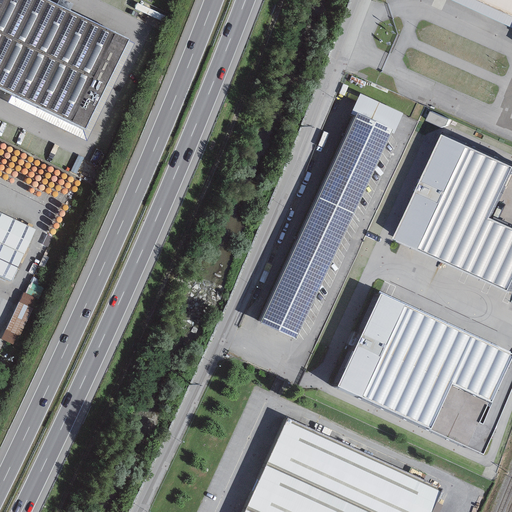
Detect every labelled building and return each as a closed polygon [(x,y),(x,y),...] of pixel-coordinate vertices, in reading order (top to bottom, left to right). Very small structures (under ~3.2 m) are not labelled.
[(130,40),(47,0),(0,0),(0,88),(85,130),(130,40)] [(511,17),(473,0),(450,0),(511,28),(511,17)] [(511,0),(473,0),(511,17),(511,0)] [(392,130),(391,133),(394,134),(402,114),(360,94),(351,114),(357,117),(359,114),(392,130)] [(260,324),(296,339),(391,133),(392,130),(359,114),(357,117),(260,324)] [(511,167),(441,136),(392,238),(511,295),(511,299),(511,302),(511,303),(511,167)] [(0,213),(0,275),(11,280),(35,231),(0,213)] [(22,293),(3,341),(18,347),(37,300),(22,293)] [(511,354),(381,294),(338,387),(430,429),(452,385),(491,403),(511,357),(511,354)] [(287,418),(244,511),(429,511),(439,490),(287,418)]
